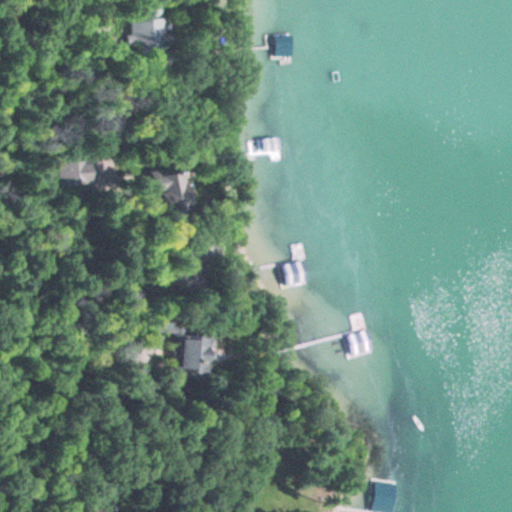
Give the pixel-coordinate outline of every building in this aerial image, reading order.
[(148,51),(148,12),(123,12),(123,51),(148,51)] [(271,35),(271,56),(288,56),(288,35),(271,35)] [(54,161),(54,185),(90,185),(90,161),(54,161)] [(182,166),(151,172),(159,215),(190,209),(182,166)] [(286,271),(308,269),(305,239),(283,241),(286,271)] [(206,378),(207,335),(179,334),(177,377),(206,378)] [(359,381),(375,381),(375,362),(359,362),(359,381)]
